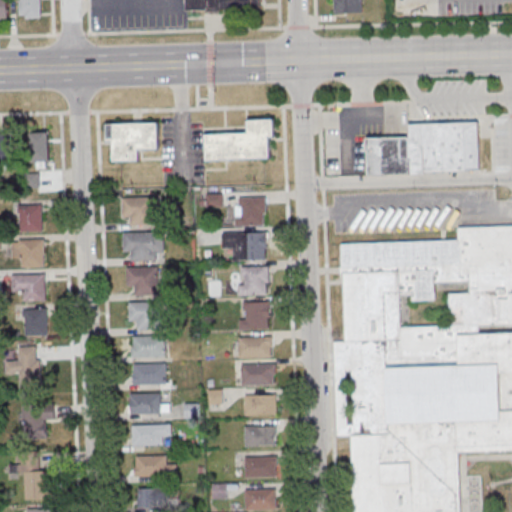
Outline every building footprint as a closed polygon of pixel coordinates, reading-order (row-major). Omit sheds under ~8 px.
[(41,18),(41,0),(20,0),(20,18),(41,18)] [(187,12),(186,0),(262,0),(263,10),(187,12)] [(333,0),(361,0),(362,13),(334,14),(333,0)] [(206,134),(206,160),(271,159),(270,138),(276,137),(276,119),(249,119),(249,132),(206,134)] [(160,122),(107,122),(107,142),(114,142),(114,161),(141,161),(141,149),(160,149),(160,122)] [(410,175),(424,175),(424,173),(480,171),(478,123),(409,125),(409,139),(410,175)] [(0,160),(12,161),(12,133),(0,132),(0,160)] [(31,132),(31,163),(50,163),(50,132),(31,132)] [(409,139),(367,140),(369,177),(410,175),(409,139)] [(22,173),(39,173),(40,189),(23,190),(22,173)] [(267,226),(267,196),(236,196),(236,226),(267,226)] [(124,197),(124,224),(154,224),(154,197),(124,197)] [(20,231),(44,231),(44,205),(20,205),(20,231)] [(355,511),(353,435),(338,436),(334,340),(346,340),(344,271),(340,271),(340,265),(343,265),(342,242),(460,238),(459,226),(511,224),(511,324),(481,325),(481,333),(511,331),(511,449),(460,451),(462,511),(355,511)] [(133,260),(165,260),(165,232),(124,232),(124,252),(133,252),(133,260)] [(223,233),(223,248),(234,248),(234,261),(267,261),(267,233),(223,233)] [(13,240),(13,257),(22,256),(22,267),(46,266),(45,239),(13,240)] [(127,267),(127,286),(136,286),(136,295),(160,295),(160,266),(127,267)] [(241,295),(270,295),(270,267),(241,267),(241,295)] [(47,301),(47,274),(13,274),(13,291),(24,291),(24,301),(47,301)] [(242,329),(271,329),(271,302),(242,302),(242,329)] [(129,321),(138,321),(138,331),(158,331),(158,303),(129,303),(129,321)] [(49,336),(49,309),(25,309),(25,336),(49,336)] [(273,357),(273,336),(240,336),(240,357),(273,357)] [(132,358),(166,358),(166,337),(132,337),(132,358)] [(20,389),(41,389),(40,347),(19,347),(19,360),(6,360),(6,374),(20,374),(20,389)] [(277,363),(242,363),(242,384),(277,384),(277,363)] [(167,385),(167,364),(134,364),(134,385),(167,385)] [(210,404),(223,404),(223,390),(210,390),(210,404)] [(131,394),(131,415),(161,414),(161,394),(131,394)] [(277,414),(277,395),(246,395),(246,414),(277,414)] [(199,419),(198,404),(185,405),(186,419),(199,419)] [(47,438),(47,420),(57,420),(57,405),(23,405),(23,438),(47,438)] [(164,436),(171,436),(171,426),(133,426),(133,446),(164,446),(164,436)] [(246,426),(246,445),(277,445),(277,426),(246,426)] [(135,455),(135,476),(176,476),(176,465),(168,465),(168,455),(135,455)] [(245,455),(245,476),(277,476),(277,455),(245,455)] [(12,473),(25,473),(25,499),(49,499),(48,471),(40,471),(40,463),(12,464),(12,473)] [(224,487),(214,488),(214,497),(224,496),(224,487)] [(278,488),(246,488),(246,509),(278,509),(278,488)] [(137,489),(137,508),(159,508),(159,489),(137,489)]
